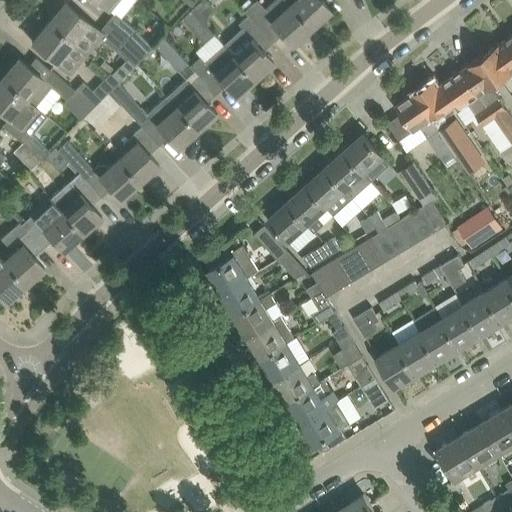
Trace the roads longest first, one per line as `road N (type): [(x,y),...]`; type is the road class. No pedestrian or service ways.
road 1 (residential): [(28,371),(363,60),(443,0)]
road 2 (residential): [(368,452),(511,364)]
road 3 (residential): [(264,511),(368,452)]
